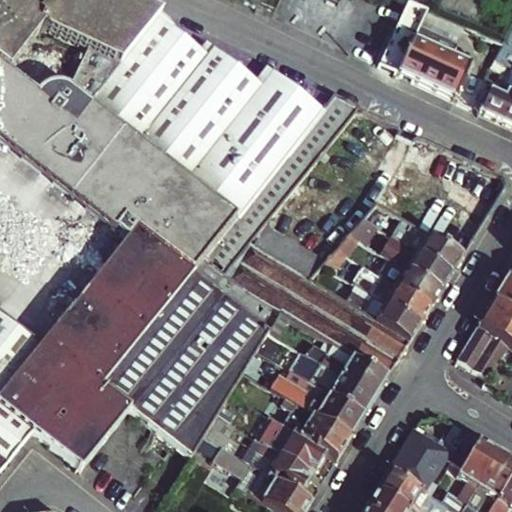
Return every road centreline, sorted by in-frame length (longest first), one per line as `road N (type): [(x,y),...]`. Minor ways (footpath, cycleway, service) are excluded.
road 1 (residential): [(511,155),(181,0)]
road 2 (residential): [(414,385),(511,227)]
road 3 (residential): [(336,511),(414,385)]
